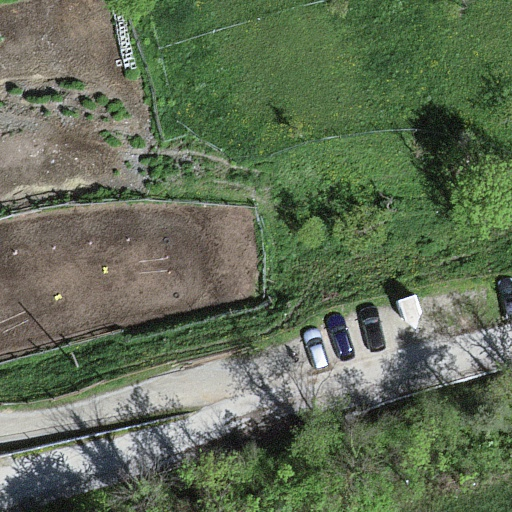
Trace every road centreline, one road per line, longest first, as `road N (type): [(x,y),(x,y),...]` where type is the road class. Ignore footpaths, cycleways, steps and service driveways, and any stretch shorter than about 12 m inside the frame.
road 1 (unclassified): [(511,337),(0,492)]
road 2 (track): [(259,412),(249,392),(216,383),(0,423)]
